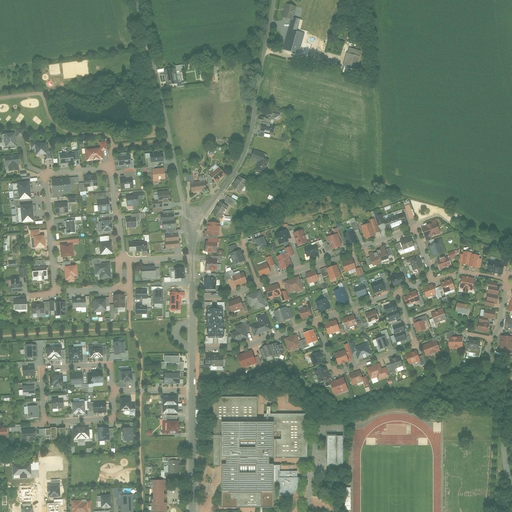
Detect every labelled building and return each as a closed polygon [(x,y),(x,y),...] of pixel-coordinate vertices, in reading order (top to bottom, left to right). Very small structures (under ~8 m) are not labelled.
[(296,7),(287,5),(283,18),(293,21),(293,19),(296,7)] [(293,21),(290,30),(296,32),(299,20),(293,19),(293,21)] [(296,32),(290,30),(287,44),(298,47),(302,33),(296,32)] [(312,46),(304,44),(301,54),(309,56),(312,46)] [(350,49),(348,54),(360,57),(361,52),(350,49)] [(360,57),(348,54),(345,66),(357,70),(360,57)] [(176,69),(165,70),(167,85),(178,83),(177,72),(176,69)] [(267,136),(270,120),(260,117),(256,133),(267,136)] [(3,136),(5,149),(15,148),(14,139),(23,137),(22,131),(14,132),(14,134),(3,136)] [(100,147),(85,149),(87,162),(102,160),(101,152),(107,151),(106,141),(99,142),(100,147)] [(37,142),(30,143),(31,149),(34,149),(35,156),(46,155),(45,144),(38,145),(37,142)] [(255,150),(251,159),(259,162),(256,171),(264,173),(271,155),(255,150)] [(60,155),(61,165),(73,163),(72,160),(79,159),(78,151),(72,152),(72,154),(60,155)] [(148,167),(154,167),(157,166),(157,162),(162,162),(161,154),(147,155),(148,167)] [(8,166),(9,172),(17,171),(16,164),(20,164),(18,155),(5,157),(6,166),(8,166)] [(130,156),(119,157),(119,166),(125,166),(125,170),(134,169),(134,161),(130,161),(130,156)] [(165,181),(164,169),(154,170),(154,167),(148,167),(146,167),(146,172),(152,171),(153,182),(165,181)] [(209,174),(215,182),(225,174),(219,167),(209,174)] [(121,179),(122,189),(135,188),(134,172),(126,173),(126,178),(121,179)] [(98,186),(97,176),(86,177),(86,184),(79,184),(80,192),(88,192),(87,187),(98,186)] [(191,194),(206,192),(204,176),(200,177),(200,182),(190,183),(191,194)] [(240,176),(233,187),(240,192),(248,182),(240,176)] [(60,179),(62,194),(70,193),(69,178),(60,179)] [(52,180),(54,195),(62,194),(60,179),(52,180)] [(29,183),(12,184),(13,200),(31,199),(29,183)] [(152,201),(153,210),(163,209),(162,203),(171,202),(170,191),(156,192),(157,200),(152,201)] [(133,197),(126,198),(127,208),(139,207),(138,199),(144,199),(143,192),(133,193),(133,197)] [(97,194),(99,211),(109,210),(108,198),(106,199),(105,193),(97,194)] [(67,202),(54,204),(56,215),(69,214),(68,204),(76,203),(75,196),(67,197),(67,202)] [(233,207),(236,201),(227,196),(224,202),(233,207)] [(220,202),(214,214),(222,218),(229,207),(220,202)] [(32,205),(15,207),(16,223),(34,221),(32,205)] [(409,205),(405,206),(409,220),(414,218),(409,205)] [(406,223),(402,212),(383,219),(382,214),(376,216),(376,218),(379,226),(385,224),(387,230),(406,223)] [(99,223),(101,234),(113,232),(111,221),(110,221),(109,214),(101,215),(102,222),(99,223)] [(162,222),(162,229),(177,228),(176,220),(174,220),(173,214),(159,215),(160,222),(162,222)] [(66,223),(65,223),(66,235),(75,234),(74,218),(66,219),(66,223)] [(127,218),(128,228),(137,227),(136,218),(127,218)] [(371,224),(361,227),(365,239),(375,236),(374,234),(381,232),(379,226),(376,218),(370,220),(371,224)] [(353,230),(343,234),(347,245),(357,242),(354,232),(358,231),(355,222),(350,224),(353,230)] [(424,227),(428,238),(441,234),(437,222),(424,227)] [(219,235),(220,223),(207,223),(207,235),(219,235)] [(334,235),(326,238),(331,251),(342,247),(339,238),(341,237),(337,228),(332,230),(334,235)] [(39,231),(30,232),(30,239),(32,239),(33,249),(44,249),(44,237),(39,237),(39,231)] [(276,234),(280,244),(289,241),(285,231),(276,234)] [(301,231),(294,233),(298,246),(305,244),(301,231)] [(166,242),(178,241),(177,234),(165,235),(166,242)] [(267,248),(264,239),(261,239),(259,234),(253,236),(258,251),(267,248)] [(401,241),(405,250),(414,247),(411,237),(401,241)] [(219,253),(220,240),(208,239),(208,242),(205,242),(205,252),(219,253)] [(166,249),(178,248),(178,241),(166,242),(166,249)] [(99,243),(100,255),(112,254),(110,242),(99,243)] [(147,242),(129,243),(130,252),(147,250),(147,242)] [(73,244),(60,245),(61,258),(74,257),(73,244)] [(304,248),(308,259),(319,255),(315,244),(304,248)] [(437,244),(429,247),(432,257),(441,254),(437,244)] [(243,262),(237,245),(229,247),(236,265),(243,262)] [(287,254),(276,258),(280,270),(292,266),(289,257),(295,255),(291,246),(285,249),(287,254)] [(377,252),(369,255),(373,267),(381,263),(381,261),(389,258),(384,247),(376,250),(377,252)] [(449,257),(437,261),(440,270),(452,266),(450,261),(457,258),(455,251),(448,254),(449,257)] [(463,252),(460,264),(469,266),(472,254),(463,252)] [(472,254),(469,266),(477,268),(480,257),(472,254)] [(268,263),(257,267),(261,277),(271,274),(268,268),(275,266),(271,256),(266,258),(268,263)] [(407,263),(410,262),(413,271),(421,268),(418,259),(415,260),(414,257),(406,260),(407,263)] [(100,259),(91,260),(92,267),(94,267),(95,275),(99,274),(100,280),(112,278),(110,263),(101,264),(100,259)] [(207,271),(217,271),(218,259),(207,259),(207,271)] [(354,260),(342,264),(345,273),(355,269),(358,277),(363,275),(361,267),(357,268),(354,260)] [(32,281),(47,280),(45,261),(36,262),(36,264),(34,264),(34,273),(32,273),(32,281)] [(489,261),(487,271),(502,274),(504,264),(489,261)] [(69,262),(63,262),(65,280),(68,280),(68,282),(75,282),(74,277),(77,277),(76,264),(70,265),(69,262)] [(145,267),(146,278),(161,277),(160,266),(145,267)] [(337,266),(327,269),(331,281),(340,277),(337,266)] [(18,268),(19,277),(26,277),(26,267),(18,268)] [(181,268),(170,268),(170,282),(182,282),(181,268)] [(316,271),(306,274),(309,283),(319,280),(316,271)] [(402,272),(390,277),(393,286),(405,282),(402,272)] [(248,283),(244,273),(234,276),(237,286),(248,283)] [(205,278),(205,290),(216,290),(216,274),(209,274),(209,278),(205,278)] [(298,277),(285,282),(289,292),(296,290),(297,293),(304,290),(298,277)] [(472,292),(474,279),(462,277),(459,289),(472,292)] [(382,279),(371,284),(375,294),(386,289),(382,279)] [(441,282),(445,294),(455,290),(451,279),(441,282)] [(19,280),(9,280),(10,293),(22,292),(21,285),(19,285),(19,280)] [(363,285),(353,289),(357,299),(367,295),(365,290),(368,288),(365,280),(362,281),(363,285)] [(485,301),(484,306),(494,308),(495,303),(497,304),(499,289),(497,289),(498,283),(488,282),(487,288),(489,288),(487,301),(485,301)] [(278,284),(267,289),(270,298),(280,294),(283,301),(288,299),(285,290),(280,292),(278,284)] [(424,288),(427,298),(437,295),(433,285),(424,288)] [(344,288),(334,292),(339,305),(349,301),(344,288)] [(135,306),(136,314),(148,314),(147,306),(150,306),(150,298),(146,298),(146,290),(136,291),(136,299),(140,299),(140,306),(135,306)] [(154,304),(162,304),(162,291),(154,290),(154,304)] [(260,291),(246,296),(251,307),(255,306),(256,310),(268,306),(264,297),(262,297),(260,291)] [(417,292),(405,297),(408,307),(421,302),(417,292)] [(179,293),(170,293),(170,311),(179,311),(179,293)] [(125,295),(112,295),(112,309),(125,309),(125,295)] [(72,299),(72,309),(86,308),(85,298),(72,299)] [(241,298),(229,302),(232,312),(244,308),(241,298)] [(326,298),(316,303),(319,313),(331,309),(326,298)] [(27,311),(27,300),(13,300),(13,311),(27,311)] [(105,300),(93,300),(93,312),(105,312),(105,300)] [(54,311),(54,317),(65,316),(64,303),(54,304),(54,301),(49,301),(50,312),(54,311)] [(401,319),(394,302),(390,304),(389,301),(382,304),(390,323),(401,319)] [(458,303),(456,313),(469,315),(471,306),(458,303)] [(44,315),(43,304),(31,305),(32,316),(44,315)] [(308,307),(299,310),(303,321),(312,317),(308,307)] [(274,312),(279,324),(288,320),(284,308),(274,312)] [(212,309),(205,309),(205,325),(206,325),(206,339),(214,339),(214,323),(212,323),(212,309)] [(370,323),(379,319),(375,310),(366,314),(370,323)] [(447,320),(443,310),(431,314),(433,319),(430,320),(433,329),(437,327),(435,324),(447,320)] [(480,318),(478,332),(489,333),(490,326),(487,325),(488,320),(494,320),(495,312),(485,310),(483,319),(480,318)] [(259,324),(251,327),(254,336),(272,330),(266,314),(257,317),(259,324)] [(357,325),(354,316),(343,319),(346,328),(357,325)] [(340,330),(336,321),(325,325),(329,334),(340,330)] [(414,324),(417,334),(426,331),(422,321),(414,324)] [(237,331),(231,333),(234,343),(250,338),(248,332),(250,332),(246,322),(235,326),(237,331)] [(403,323),(392,327),(395,335),(394,336),(397,344),(407,340),(403,332),(406,331),(403,323)] [(301,341),(304,349),(310,347),(309,345),(317,341),(313,330),(304,334),(306,339),(301,341)] [(450,349),(463,349),(462,337),(455,337),(455,332),(447,332),(447,340),(449,340),(450,349)] [(296,335),(285,340),(289,352),(300,348),(301,351),(304,349),(301,341),(298,342),(296,335)] [(384,349),(389,347),(385,336),(376,339),(378,346),(377,346),(379,352),(385,350),(384,349)] [(434,342),(423,346),(427,355),(439,351),(436,343),(441,341),(439,336),(433,339),(434,342)] [(511,337),(501,337),(501,345),(511,345),(511,337)] [(470,340),(468,349),(479,351),(481,342),(470,340)] [(348,342),(352,353),(355,352),(358,360),(371,355),(367,343),(356,347),(354,341),(348,342)] [(112,343),(113,354),(122,354),(122,358),(127,357),(127,350),(123,350),(123,342),(112,343)] [(346,350),(335,354),(339,365),(349,362),(347,355),(352,353),(348,342),(344,344),(346,350)] [(35,343),(23,345),(25,359),(37,358),(35,343)] [(264,349),(259,350),(262,359),(273,355),(274,357),(284,354),(281,345),(276,347),(275,343),(264,347),(264,349)] [(511,351),(511,345),(501,345),(500,353),(511,354),(511,351)] [(60,346),(45,347),(46,358),(61,357),(60,346)] [(88,346),(89,358),(102,357),(102,346),(88,346)] [(68,348),(69,360),(82,359),(81,347),(68,348)] [(251,350),(238,356),(243,368),(255,363),(257,368),(263,365),(259,356),(254,358),(251,350)] [(310,356),(314,366),(324,362),(320,352),(310,356)] [(417,352),(405,356),(408,364),(417,361),(416,359),(419,358),(417,352)] [(206,355),(206,364),(212,364),(212,368),(223,368),(223,355),(206,355)] [(391,364),(386,367),(389,375),(396,372),(395,369),(403,366),(399,358),(389,361),(391,364)] [(380,363),(366,369),(370,380),(377,377),(378,381),(390,377),(389,375),(386,367),(383,368),(380,363)] [(21,366),(22,377),(35,376),(34,365),(21,366)] [(326,367),(315,372),(319,382),(330,378),(326,367)] [(131,369),(119,370),(119,382),(131,382),(131,369)] [(91,373),(92,384),(104,382),(103,372),(91,373)] [(360,372),(348,375),(351,385),(363,380),(366,389),(370,387),(366,376),(362,378),(360,372)] [(164,373),(163,383),(171,384),(172,373),(164,373)] [(172,373),(171,384),(179,384),(180,373),(172,373)] [(61,374),(49,375),(50,386),(53,386),(53,388),(62,387),(62,391),(67,390),(66,382),(62,382),(61,374)] [(82,374),(69,375),(70,385),(83,384),(82,374)] [(343,378),(330,383),(335,395),(347,391),(343,378)] [(22,386),(22,397),(35,396),(34,385),(22,386)] [(119,398),(120,412),(130,411),(129,397),(119,398)] [(179,397),(162,397),(162,405),(179,406),(179,397)] [(51,399),(52,409),(63,408),(63,398),(51,399)] [(255,398),(214,398),(214,465),(223,465),(223,506),(272,506),(272,482),(279,482),(279,497),(281,497),(284,496),(287,496),(290,496),(293,494),(295,493),(296,491),(298,488),(299,486),(299,483),(300,481),(300,477),(297,477),(297,472),(279,472),(279,465),(269,465),(269,457),(306,457),(306,415),(264,415),(264,423),(255,423),(255,398)] [(26,403),(28,419),(37,418),(36,402),(26,403)] [(70,403),(71,414),(85,414),(84,402),(70,403)] [(93,403),(93,413),(106,412),(105,402),(93,403)] [(179,406),(162,405),(162,414),(179,414),(179,406)] [(162,420),(162,434),(180,433),(179,420),(162,420)] [(109,426),(97,428),(98,442),(110,440),(109,426)] [(87,427),(73,428),(74,440),(88,439),(87,427)] [(37,428),(22,429),(23,440),(37,439),(37,428)] [(44,429),(45,435),(49,435),(50,439),(65,438),(64,428),(44,429)] [(122,429),(123,441),(132,440),(132,428),(122,429)] [(342,436),(328,436),(328,463),(342,463),(342,436)] [(178,457),(164,457),(165,472),(161,472),(162,478),(179,477),(178,457)] [(59,462),(46,463),(46,476),(60,476),(59,462)] [(26,474),(30,474),(30,464),(13,465),(14,478),(26,478),(26,474)] [(163,480),(151,480),(151,491),(164,491),(163,480)] [(49,497),(59,497),(59,486),(48,486),(49,497)] [(122,488),(112,489),(113,498),(117,498),(117,507),(121,507),(121,511),(132,511),(132,495),(122,495),(122,488)] [(21,501),(32,500),(31,489),(21,490),(21,501)] [(164,491),(151,491),(151,502),(164,502),(164,491)] [(109,495),(99,496),(100,508),(110,507),(109,495)] [(71,501),(71,511),(86,511),(87,508),(90,508),(90,500),(86,500),(86,503),(81,503),(80,500),(71,501)] [(163,511),(164,502),(151,502),(151,511),(163,511)]
